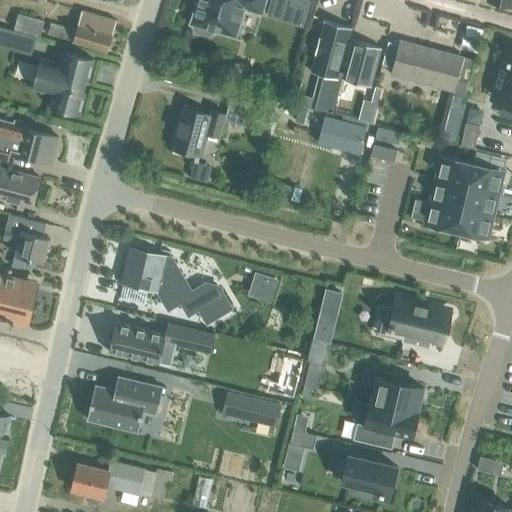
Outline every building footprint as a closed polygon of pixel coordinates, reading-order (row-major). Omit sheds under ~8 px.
[(235,36),(244,8),(261,13),(265,0),(197,0),(190,24),(195,25),(194,29),(196,32),(207,36),(211,34),(212,30),(235,36)] [(286,0),(281,19),(301,25),(307,0),(286,0)] [(94,14),(81,11),(78,25),(76,31),(51,24),(48,34),(108,52),(116,21),(94,14)] [(44,22),(18,14),(14,29),(40,37),(44,22)] [(313,98),(310,107),(332,113),(341,78),(338,77),(348,39),(351,28),(325,21),(311,70),(320,72),(313,98)] [(0,27),(0,44),(31,53),(36,37),(0,27)] [(371,85),(381,48),(353,40),(343,77),(371,85)] [(462,57),(400,41),(391,75),(453,92),(456,82),(466,85),(472,60),(462,57)] [(79,114),(93,60),(64,52),(60,64),(41,59),(33,89),(53,94),(50,106),(79,114)] [(506,70),(498,68),(493,86),(501,88),(497,102),(511,106),(511,54),(510,54),(506,70)] [(251,66),(234,62),(231,74),(248,79),(251,66)] [(375,87),(371,101),(378,103),(382,89),(375,87)] [(225,114),(223,120),(251,127),(256,106),(229,98),(225,114)] [(225,114),(183,103),(171,148),(201,156),(206,134),(219,137),(223,120),(225,114)] [(324,116),(317,143),(359,154),(367,127),(324,116)] [(29,127),(0,118),(0,160),(7,163),(11,148),(18,150),(17,152),(19,154),(51,163),(58,137),(28,129),(29,127)] [(466,122),(460,146),(474,149),(479,125),(466,122)] [(378,127),(375,138),(383,140),(386,129),(378,127)] [(386,129),(383,140),(390,142),(393,131),(386,129)] [(393,131),(390,142),(398,144),(401,132),(393,131)] [(373,144),(370,156),(378,158),(381,146),(373,144)] [(381,146),(378,158),(386,160),(389,148),(381,146)] [(389,148),(386,160),(394,162),(397,150),(389,148)] [(439,155),(434,178),(465,186),(471,163),(439,155)] [(471,163),(465,186),(497,194),(502,171),(471,163)] [(0,167),(0,198),(32,207),(40,178),(0,167)] [(460,208),(465,186),(434,178),(428,200),(460,208)] [(265,201),(280,205),(286,184),(270,180),(265,201)] [(491,216),(497,194),(465,186),(460,208),(491,216)] [(454,231),(460,208),(428,200),(422,223),(454,231)] [(454,231),(485,239),(491,216),(460,208),(454,231)] [(9,214),(6,228),(3,239),(18,244),(15,256),(43,263),(49,238),(42,236),(45,223),(26,218),(9,214)] [(171,257),(130,247),(121,282),(156,291),(168,310),(180,303),(188,316),(198,310),(207,323),(231,309),(221,290),(206,286),(193,294),(171,257)] [(38,284),(0,274),(0,318),(27,325),(38,284)] [(256,274),(248,296),(270,303),(277,281),(256,274)] [(327,288),(322,309),(339,313),(344,292),(327,288)] [(403,334),(402,340),(401,341),(429,348),(431,340),(441,343),(449,310),(399,298),(398,302),(394,315),(389,331),(403,334)] [(165,333),(115,322),(109,351),(171,366),(176,344),(211,352),(215,333),(167,322),(165,333)] [(318,323),(315,338),(331,342),(335,328),(318,323)] [(279,351),(269,394),(289,399),(299,356),(279,351)] [(317,388),(323,365),(310,361),(304,385),(317,388)] [(377,376),(371,401),(417,412),(422,388),(400,382),(393,380),(395,373),(379,370),(377,377),(377,376)] [(95,385),(87,419),(138,431),(143,411),(156,414),(163,387),(118,376),(117,378),(122,379),(120,388),(115,387),(114,390),(95,385)] [(309,399),(312,387),(304,385),(301,397),(309,399)] [(227,391),(222,413),(242,417),(247,396),(227,391)] [(356,423),(353,440),(391,449),(395,433),(411,436),(417,412),(371,401),(365,425),(356,423)] [(0,463),(2,453),(4,454),(8,435),(6,435),(10,417),(0,414),(0,463)] [(313,449),(316,435),(293,429),(289,443),(313,449)] [(348,455),(342,482),(355,485),(353,493),(371,498),(373,489),(380,491),(379,494),(383,495),(384,492),(390,494),(397,467),(348,455)] [(480,456),(477,470),(500,475),(503,462),(480,456)] [(111,461),(109,470),(78,463),(71,490),(85,494),(84,498),(87,502),(96,504),(100,502),(101,497),(103,498),(106,487),(139,495),(166,501),(172,473),(156,469),(155,471),(145,469),(111,461)] [(506,511),(508,506),(481,500),(477,511),(506,511)]
